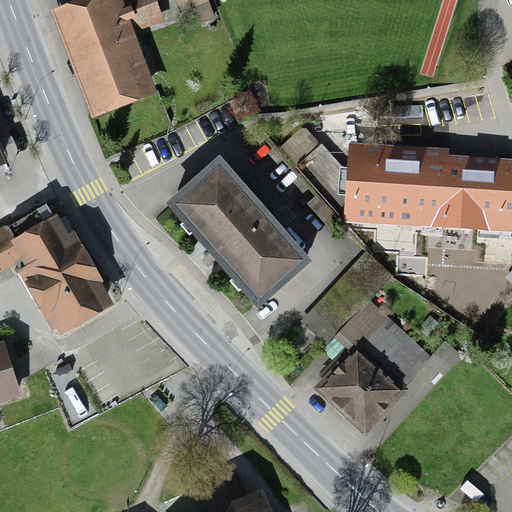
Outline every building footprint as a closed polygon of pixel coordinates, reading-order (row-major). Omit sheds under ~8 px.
[(98,0),(56,16),(95,115),(149,93),(125,31),(158,18),(150,0),(130,0),(115,6),(112,0),(98,0)] [(511,157),(347,146),(343,216),(485,226),(486,211),(511,212),(511,157)] [(166,193),(251,290),(299,248),(214,150),(166,193)] [(46,201),(2,228),(0,225),(0,250),(11,244),(16,252),(7,257),(46,323),(109,286),(69,219),(60,224),(46,201)] [(304,324),(327,345),(392,275),(369,254),(304,324)] [(322,387),(365,428),(429,360),(370,304),(340,336),(356,352),(322,387)] [(1,353),(0,353),(0,400),(15,396),(1,353)] [(260,511),(248,482),(175,511),(260,511)]
